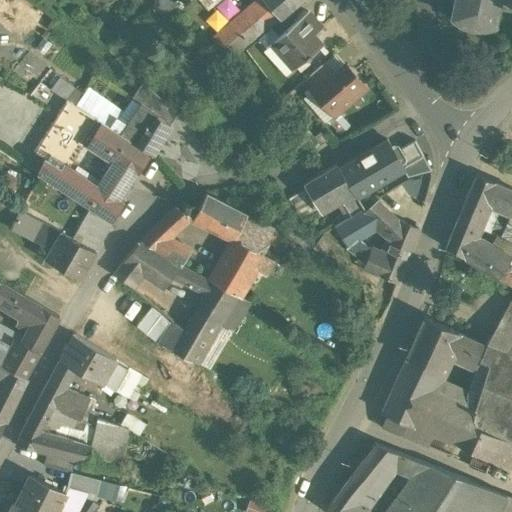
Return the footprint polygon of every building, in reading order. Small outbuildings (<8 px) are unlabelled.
[(179,7),(160,0),(159,0),(156,9),(175,17),(179,7)] [(261,0),(259,0),(212,42),(230,63),(250,45),(278,19),(261,0)] [(261,0),(278,19),(300,0),(261,0)] [(511,0),(451,0),(451,2),(453,3),(451,14),(449,14),(448,16),(451,17),(460,25),(471,29),(483,29),(495,26),(497,26),(498,24),(496,23),(498,12),(500,13),(500,10),(511,12),(511,0)] [(278,39),(270,46),(270,47),(292,72),(305,61),(306,62),(311,58),(310,57),(322,46),(313,37),(321,30),(307,14),(278,39)] [(270,30),(245,52),(252,63),(270,47),(270,46),(278,39),(270,30)] [(323,66),(303,84),(313,94),(331,78),(330,77),(332,76),(323,66)] [(331,78),(313,94),(333,118),(365,89),(344,66),(332,76),(330,77),(331,78)] [(81,94),(50,70),(40,80),(67,98),(75,103),(81,94)] [(178,111),(142,83),(131,97),(140,104),(141,102),(159,114),(158,116),(170,124),(178,111)] [(67,98),(34,152),(45,159),(38,173),(55,185),(67,165),(69,166),(83,145),(79,142),(96,117),(75,103),(67,98)] [(159,114),(141,102),(140,104),(120,133),(133,142),(139,146),(140,145),(151,152),(153,153),(170,124),(158,116),(159,114)] [(120,133),(96,117),(79,142),(83,145),(111,163),(97,184),(69,166),(67,165),(55,185),(60,188),(60,189),(89,209),(109,222),(124,202),(120,199),(129,186),(119,180),(125,170),(118,166),(133,142),(120,133)] [(386,141),(339,170),(353,192),(356,197),(357,199),(403,171),(405,170),(395,154),(386,141)] [(133,142),(118,166),(125,170),(119,180),(129,186),(135,178),(151,152),(140,145),(139,146),(133,142)] [(415,142),(395,154),(405,170),(403,171),(407,179),(431,172),(415,142)] [(339,170),(336,166),(303,186),(319,211),(339,198),(353,192),(339,170)] [(511,190),(476,175),(458,220),(477,228),(487,202),(511,212),(511,190)] [(298,224),(319,211),(306,190),(285,203),(298,224)] [(353,192),(339,198),(343,205),(356,197),(353,192)] [(247,213),(205,193),(193,219),(233,240),(247,213)] [(356,197),(343,205),(352,218),(364,210),(363,208),(357,199),(356,197)] [(352,218),(334,229),(347,247),(357,242),(376,228),(391,241),(399,222),(387,212),(377,202),(366,213),(364,210),(352,218)] [(176,208),(167,216),(180,227),(190,216),(176,208)] [(109,222),(89,209),(81,225),(103,237),(111,224),(109,222)] [(277,226),(247,213),(233,240),(235,241),(263,252),(268,242),(276,228),(277,226)] [(167,216),(140,242),(177,268),(179,265),(179,264),(181,266),(186,254),(188,249),(173,241),(168,238),(180,227),(167,216)] [(477,228),(458,220),(453,233),(473,236),(477,228)] [(385,257),(383,262),(402,270),(418,230),(399,222),(391,241),(385,257)] [(103,237),(81,225),(73,239),(60,232),(58,235),(50,250),(47,257),(81,276),(103,237)] [(58,235),(40,226),(32,240),(50,250),(58,235)] [(276,228),(268,242),(278,248),(286,234),(276,228)] [(473,236),(453,233),(446,249),(463,259),(472,240),(473,236)] [(508,262),(472,240),(463,259),(496,279),(508,262)] [(277,261),(263,252),(235,241),(220,265),(244,279),(235,295),(242,300),(258,273),(267,278),(277,261)] [(140,242),(114,273),(131,287),(142,273),(163,288),(172,275),(177,268),(140,242)] [(364,249),(357,242),(347,247),(359,259),(366,262),(370,251),(364,249)] [(385,257),(370,251),(366,262),(363,270),(378,276),(383,262),(385,257)] [(402,270),(383,262),(378,276),(396,284),(402,270)] [(244,279),(220,265),(218,268),(208,263),(201,275),(235,295),(244,279)] [(181,266),(179,265),(177,268),(172,275),(177,280),(200,292),(207,294),(213,283),(181,266)] [(213,283),(207,294),(174,350),(199,363),(213,339),(223,345),(249,305),(242,300),(235,295),(213,283)] [(59,316),(6,284),(0,294),(0,304),(21,317),(17,323),(27,329),(20,342),(23,344),(22,346),(13,341),(11,345),(0,339),(0,361),(26,376),(50,331),(59,316)] [(511,303),(510,302),(485,346),(486,346),(478,364),(487,368),(474,409),(462,447),(511,467),(511,303)] [(136,328),(155,342),(172,319),(153,305),(136,328)] [(425,318),(399,374),(432,389),(449,351),(457,333),(425,318)] [(115,356),(74,333),(60,358),(72,365),(101,382),(115,356)] [(485,346),(457,333),(449,351),(478,364),(486,346),(485,346)] [(60,358),(53,371),(65,377),(72,365),(60,358)] [(0,379),(4,382),(0,388),(0,395),(14,403),(28,377),(0,361),(0,379)] [(133,398),(146,375),(129,364),(115,387),(133,398)] [(89,397),(61,385),(65,377),(53,371),(38,398),(72,413),(80,417),(89,397)] [(432,389),(399,374),(381,413),(454,444),(462,447),(474,409),(432,389)] [(0,395),(0,430),(6,419),(14,403),(0,395)] [(72,413),(38,398),(30,412),(51,417),(59,421),(60,417),(64,421),(68,422),(72,413)] [(51,417),(30,412),(23,425),(16,442),(46,450),(74,457),(86,460),(90,444),(58,434),(44,431),(51,417)] [(123,420),(140,430),(144,422),(128,413),(123,420)] [(122,425),(97,416),(95,426),(90,444),(86,460),(111,465),(122,425)] [(454,444),(386,416),(381,429),(448,457),(454,444)] [(421,461),(376,444),(363,459),(379,471),(389,461),(410,477),(421,461)] [(74,457),(46,450),(43,463),(71,470),(74,457)] [(379,471),(363,459),(357,468),(375,478),(379,471)] [(421,461),(410,477),(384,511),(449,511),(470,480),(421,461)] [(357,468),(341,488),(326,510),(328,511),(365,511),(384,483),(375,478),(357,468)] [(99,477),(71,470),(67,485),(95,492),(99,477)] [(66,491),(31,473),(16,502),(36,511),(60,511),(57,510),(66,491)] [(484,486),(470,480),(449,511),(498,511),(501,509),(477,505),(484,486)] [(507,495),(484,486),(477,505),(501,509),(507,495)] [(36,511),(16,502),(13,500),(6,511),(36,511)]
